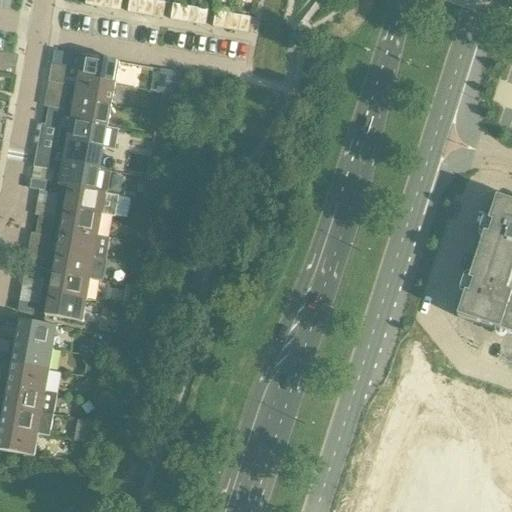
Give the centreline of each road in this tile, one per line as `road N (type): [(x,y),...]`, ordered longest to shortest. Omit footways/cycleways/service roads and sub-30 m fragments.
road 1 (secondary): [(404,0),(236,511)]
road 2 (secondary): [(316,511),(410,212)]
road 3 (residential): [(511,377),(467,363),(428,320),(476,180),(511,191)]
road 4 (residential): [(250,72),(38,37)]
road 5 (secondary): [(410,212),(467,27)]
road 6 (residential): [(9,198),(38,37)]
road 7 (unclassified): [(504,159),(465,125),(467,27)]
